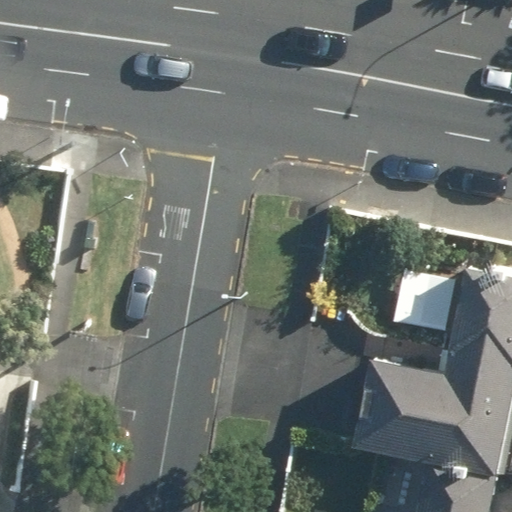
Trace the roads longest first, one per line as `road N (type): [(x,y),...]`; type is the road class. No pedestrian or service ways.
road 1 (residential): [(229,54),(155,511)]
road 2 (secondary): [(511,104),(229,54)]
road 3 (secondary): [(229,54),(0,23)]
